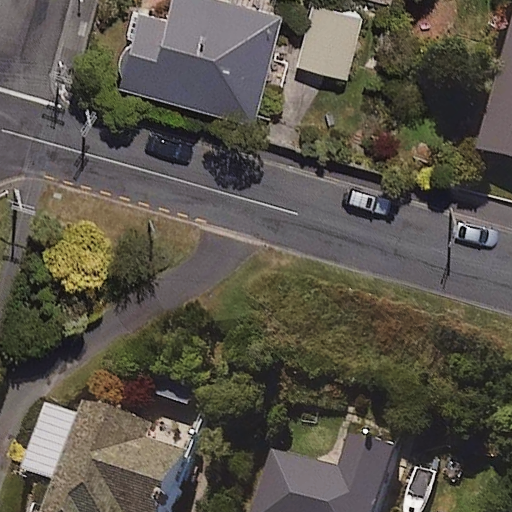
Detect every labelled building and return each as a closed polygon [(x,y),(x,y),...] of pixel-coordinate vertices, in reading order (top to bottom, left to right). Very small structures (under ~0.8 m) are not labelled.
[(281,18),(213,0),(170,0),(165,20),(137,13),(117,89),(253,125),(281,18)] [(360,17),(312,6),(297,68),(346,79),(360,17)] [(511,52),(480,159),(511,168),(511,52)] [(181,511),(209,418),(160,403),(152,431),(85,411),(82,420),(48,410),(28,479),(56,488),(49,511),(181,511)] [(387,511),(403,464),(353,447),(343,479),(273,457),(255,511),(387,511)]
